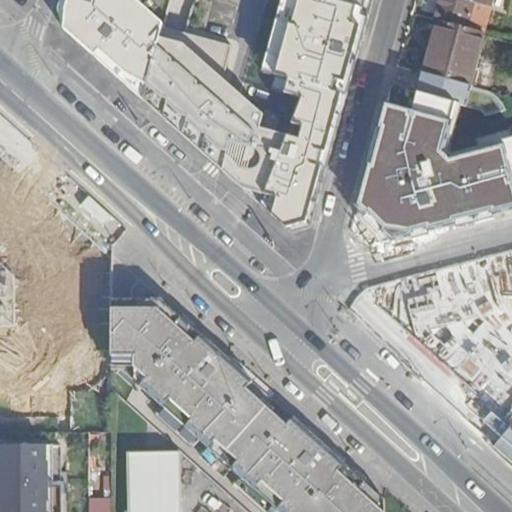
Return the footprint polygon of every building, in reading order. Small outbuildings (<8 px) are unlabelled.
[(110,35),(111,31),(82,8),(80,12),(65,0),(60,0),(53,25),(68,38),(60,47),(98,78),(99,72),(110,35)] [(119,0),(119,3),(140,9),(166,17),(167,12),(170,0),(119,0)] [(217,0),(215,9),(258,20),(261,9),(230,1),(230,0),(217,0)] [(371,0),(314,0),(310,16),(298,12),(292,30),(293,31),(339,44),(350,7),(369,12),(371,0)] [(442,0),(437,20),(483,33),(491,0),(442,0)] [(99,72),(147,86),(151,72),(166,17),(140,9),(131,41),(110,35),(99,72)] [(215,9),(209,29),(252,41),(258,20),(215,9)] [(166,17),(151,72),(154,73),(178,79),(194,19),(167,12),(166,17)] [(423,73),(433,76),(469,86),(483,33),(437,20),(423,73)] [(339,44),(293,31),(280,79),(327,93),(342,44),(339,44)] [(178,79),(154,73),(149,93),(153,94),(151,102),(181,110),(189,82),(178,79)] [(465,98),(484,104),(487,91),(469,86),(433,76),(414,144),(450,153),(465,98)] [(252,91),(242,129),(285,141),(295,103),(252,91)] [(502,110),(506,96),(487,91),(484,104),(483,105),(502,110)] [(324,106),(302,100),(272,175),(295,184),(301,171),(303,167),(316,130),(329,134),(332,132),(338,110),(324,106)] [(228,139),(219,168),(235,172),(242,143),(228,139)] [(0,169),(13,156),(0,144),(0,169)] [(375,146),(370,167),(402,176),(399,186),(436,196),(445,166),(375,146)] [(511,147),(489,154),(498,193),(511,188),(511,147)] [(453,195),(461,222),(478,218),(471,191),(453,195)] [(59,234),(63,230),(47,214),(11,253),(39,279),(49,278),(76,248),(59,234)] [(59,234),(76,248),(79,244),(63,230),(59,234)] [(82,290),(91,290),(91,270),(82,270),(82,290)] [(29,290),(0,289),(0,339),(30,339),(29,290)] [(436,298),(384,313),(432,354),(460,326),(436,298)] [(386,511),(387,507),(157,300),(110,299),(110,362),(275,511),(386,511)] [(511,325),(502,316),(466,357),(502,390),(511,378),(511,325)] [(39,339),(39,358),(91,358),(91,338),(39,339)] [(39,361),(39,358),(39,339),(30,339),(0,339),(0,390),(12,390),(13,360),(39,361)] [(0,398),(0,422),(36,422),(36,398),(0,398)] [(66,435),(90,434),(90,423),(66,423),(66,435)] [(0,511),(48,511),(48,447),(0,447),(0,511)] [(176,511),(178,461),(127,461),(125,511),(176,511)]
